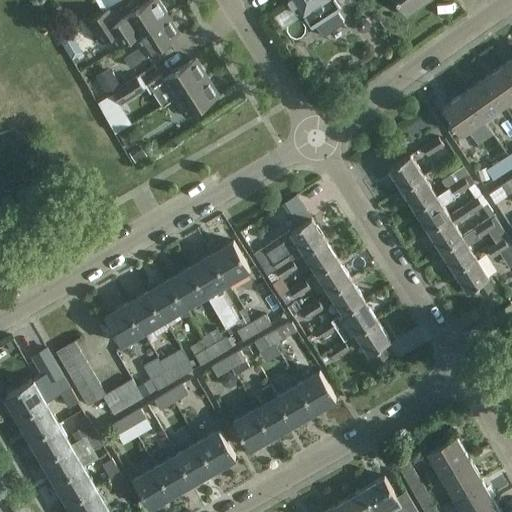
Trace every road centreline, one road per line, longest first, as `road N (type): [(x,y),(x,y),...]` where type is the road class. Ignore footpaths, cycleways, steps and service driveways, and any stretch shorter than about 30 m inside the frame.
road 1 (residential): [(0,324),(316,138)]
road 2 (residential): [(463,376),(316,138)]
road 3 (residential): [(226,511),(463,376)]
road 4 (residential): [(316,138),(511,4)]
road 5 (residential): [(316,138),(230,0)]
